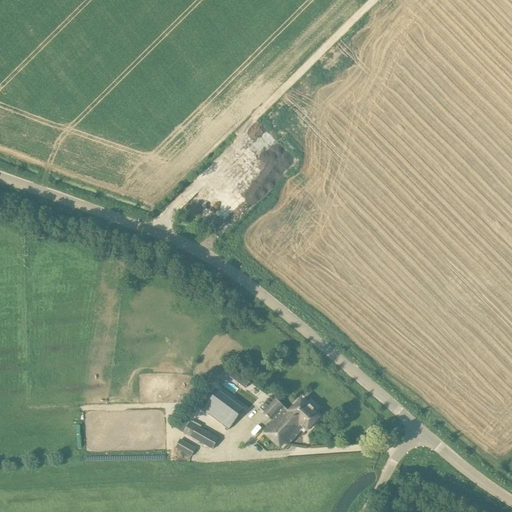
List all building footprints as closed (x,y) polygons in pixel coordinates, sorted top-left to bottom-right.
[(225,201),(233,211),(246,201),(249,204),(255,199),(244,186),(225,201)] [(245,403),(250,395),(221,378),(216,386),(245,403)] [(250,383),(245,379),(241,385),(245,388),(249,383),(250,383)] [(217,390),(202,410),(229,429),(243,409),(217,390)] [(301,400),(289,412),(272,395),(259,408),(271,420),(266,425),(267,427),(263,433),(280,448),(285,445),(288,446),(290,444),(302,432),(304,433),(306,430),(307,430),(319,418),(301,400)] [(213,449),(219,439),(189,422),(183,433),(213,449)] [(196,448),(180,439),(175,448),(191,457),(196,448)] [(240,450),(237,455),(244,458),(246,453),(240,450)]
